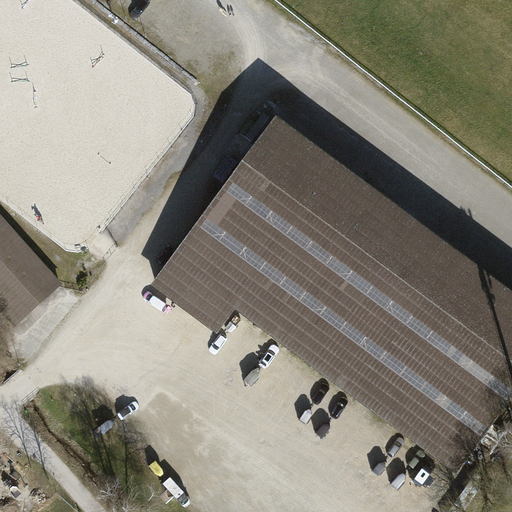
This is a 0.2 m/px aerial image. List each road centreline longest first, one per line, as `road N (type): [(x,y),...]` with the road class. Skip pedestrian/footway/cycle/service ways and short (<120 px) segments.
road 1 (track): [(295,42),(30,381),(0,408)]
road 2 (track): [(511,210),(242,0)]
road 3 (unclassified): [(0,409),(92,511)]
